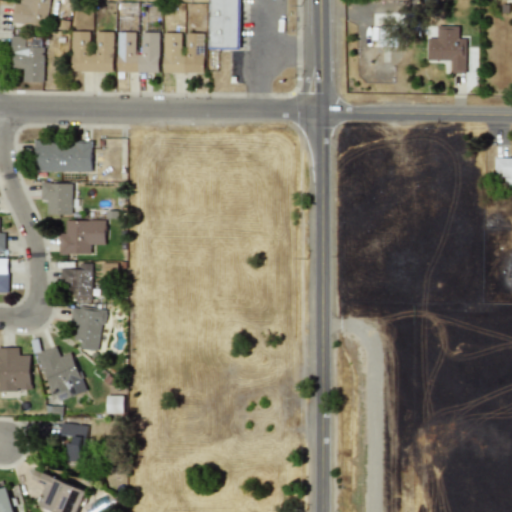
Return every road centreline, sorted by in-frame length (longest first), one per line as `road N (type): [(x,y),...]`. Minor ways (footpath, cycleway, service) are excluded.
road 1 (residential): [(0,107),(511,115)]
road 2 (tertiary): [(319,511),(323,113)]
road 3 (residential): [(0,312),(47,313),(46,254),(17,168),(14,108)]
